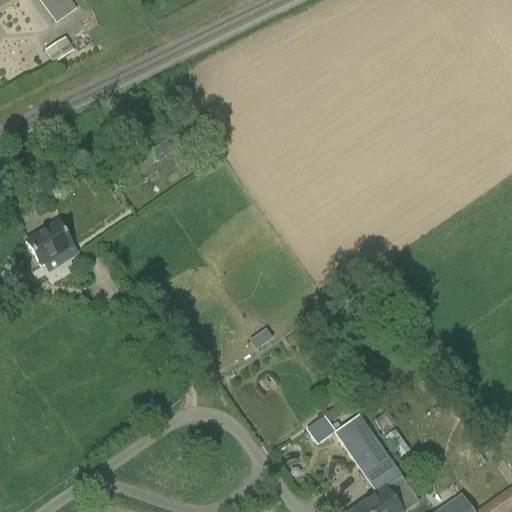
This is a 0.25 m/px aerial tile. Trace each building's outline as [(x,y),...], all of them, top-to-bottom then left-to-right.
[(6,0),(0,0),(0,9),(9,4),(6,0)] [(68,0),(35,0),(55,26),(76,11),(68,0)] [(52,67),(73,53),(64,39),(44,53),(52,67)] [(153,167),(186,145),(175,128),(142,150),(153,167)] [(26,245),(41,269),(71,249),(56,225),(26,245)] [(342,408),(325,417),(333,431),(349,422),(342,408)] [(334,434),(333,436),(368,487),(375,482),(382,492),(375,497),(354,511),(409,511),(418,506),(390,464),(358,418),(354,421),(341,430),(334,434)] [(330,429),(326,422),(324,420),(306,433),(316,447),(333,436),(334,434),(330,429)] [(409,453),(394,432),(384,440),(399,460),(409,453)] [(511,511),(511,490),(511,489),(478,511),(476,511),(467,511),(460,501),(443,511),(511,511)]
